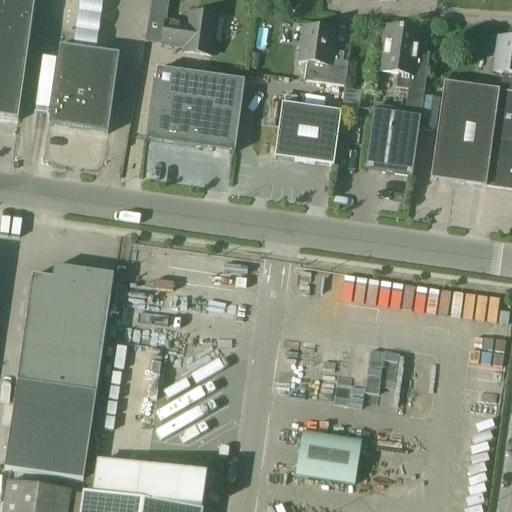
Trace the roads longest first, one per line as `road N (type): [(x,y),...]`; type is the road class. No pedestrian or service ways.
road 1 (unclassified): [(511,265),(0,190)]
road 2 (unclassified): [(511,22),(345,7)]
